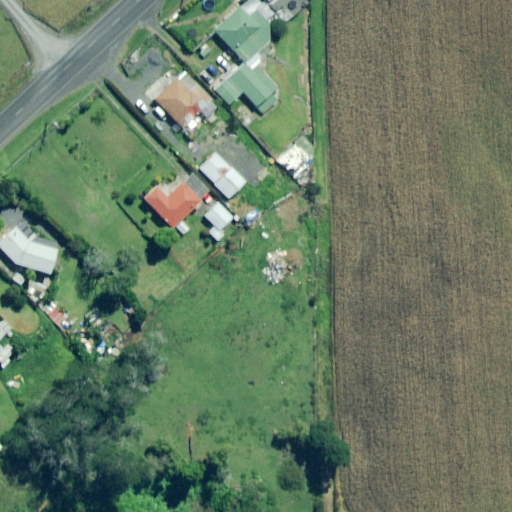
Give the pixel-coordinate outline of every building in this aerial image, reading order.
[(255,51),(248,43),(255,36),(251,31),(257,26),(248,16),(253,11),(246,3),(239,10),(237,8),(211,31),(228,49),(222,55),(228,61),(234,55),(241,63),(255,51)] [(304,50),(294,51),(295,62),(305,62),(304,50)] [(238,62),(210,88),(226,105),(241,92),(262,115),(276,102),(268,93),(273,89),(265,80),(260,85),(238,62)] [(179,129),(210,100),(182,70),(173,79),(168,73),(145,95),(172,124),(173,122),(179,129)] [(219,115),(208,123),(222,142),(233,134),(219,115)] [(310,161),(294,143),(275,159),(291,177),(310,161)] [(241,183),(212,153),(196,169),(225,198),(241,183)] [(171,227),(180,236),(187,229),(178,220),(197,202),(176,180),(162,194),(153,185),(139,198),(168,229),(171,227)] [(251,199),(245,192),(234,201),(240,208),(251,199)] [(231,216),(215,201),(200,216),(212,228),(206,233),(214,241),(220,234),(217,231),(231,216)] [(28,243),(12,227),(0,239),(0,250),(12,264),(45,275),(54,250),(28,243)] [(0,361),(12,354),(7,345),(0,349),(0,361)]
